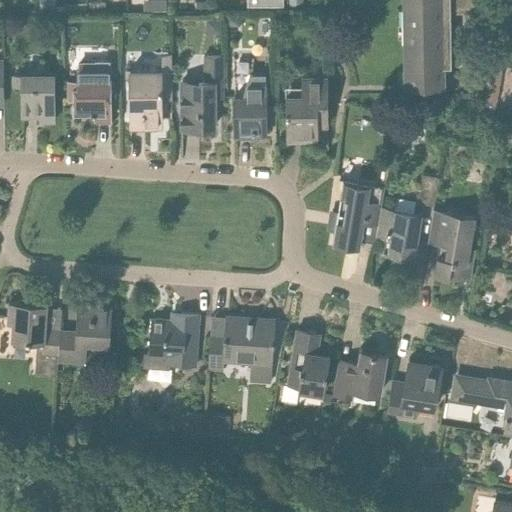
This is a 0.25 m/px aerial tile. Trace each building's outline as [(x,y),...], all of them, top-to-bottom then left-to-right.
[(55,0),(39,0),(40,10),(56,10),(55,6),(55,0)] [(165,0),(155,0),(155,10),(166,10),(165,0)] [(285,0),(249,0),(250,8),(286,8),(285,0)] [(402,0),(402,9),(406,9),(406,41),(403,41),(403,69),(407,69),(408,86),(444,87),(444,66),(451,66),(450,13),(474,13),(474,0),(402,0)] [(105,1),(88,2),(88,10),(105,10),(105,1)] [(206,1),(195,1),(195,12),(206,12),(206,1)] [(239,11),(225,11),(225,25),(239,25),(239,11)] [(220,18),(208,18),(208,31),(220,31),(220,18)] [(161,68),(130,69),(130,128),(144,127),(144,121),(162,121),(161,100),(161,89),(172,89),(172,53),(162,54),(161,68)] [(197,80),(182,80),(182,84),(182,127),(214,126),(214,98),(224,98),(224,55),(203,55),(203,80),(197,80)] [(77,79),(68,80),(68,99),(73,99),(74,113),(95,113),(95,120),(110,120),(109,60),(94,59),(94,68),(77,68),(77,79)] [(12,74),(11,85),(22,85),(22,110),(41,110),(41,120),(54,120),(54,71),(22,71),(22,74),(12,74)] [(244,93),(233,94),(234,135),(266,134),(266,82),(266,73),(250,74),(247,82),(244,93)] [(301,85),(286,85),(286,91),(286,139),(306,139),(306,133),(318,132),(317,123),(328,123),(327,75),(301,75),(301,85)] [(422,175),(417,202),(434,206),(439,177),(422,175)] [(334,232),(332,243),(359,247),(361,240),(374,242),(375,242),(376,236),(377,236),(382,206),(381,206),(384,187),(343,180),(337,210),(334,232)] [(382,206),(377,236),(386,238),(383,251),(412,256),(413,256),(420,213),(382,206)] [(433,209),(428,241),(446,245),(444,257),(438,256),(434,273),(449,276),(463,279),(470,280),(475,248),(469,247),(475,216),(433,209)] [(9,301),(7,322),(13,322),(11,339),(37,341),(35,374),(57,375),(58,361),(60,329),(45,328),(46,307),(47,303),(9,301)] [(60,329),(58,361),(85,363),(87,344),(109,345),(111,308),(91,306),(77,305),(77,310),(75,329),(61,328),(60,328),(60,329)] [(144,353),(143,368),(169,370),(169,364),(196,366),(199,314),(181,312),(180,315),(171,314),(171,320),(151,318),(148,353),(144,353)] [(210,335),(207,370),(223,371),(223,361),(251,363),(272,364),(275,319),(255,317),(254,322),(243,321),(243,317),(225,315),(224,336),(210,335)] [(283,383),(280,400),(296,402),(299,389),(322,393),(329,354),(312,352),(316,332),(297,329),(287,384),(283,383)] [(338,358),(332,395),(352,399),(353,391),(379,395),(386,353),(360,349),(358,362),(338,358)] [(392,378),(386,412),(416,417),(418,407),(433,409),(441,366),(422,362),(422,361),(409,359),(405,380),(392,378)] [(456,376),(453,396),(508,405),(505,424),(511,425),(511,382),(489,378),(489,381),(456,376)] [(323,393),(321,404),(329,406),(331,394),(323,393)] [(349,403),(342,402),(341,409),(348,410),(349,403)] [(204,416),(203,434),(219,435),(220,415),(205,414),(204,416)] [(189,415),(188,437),(203,438),(203,434),(204,416),(189,415)] [(421,465),(418,483),(428,485),(431,466),(421,465)] [(511,511),(511,500),(493,497),(490,511),(511,511)]
